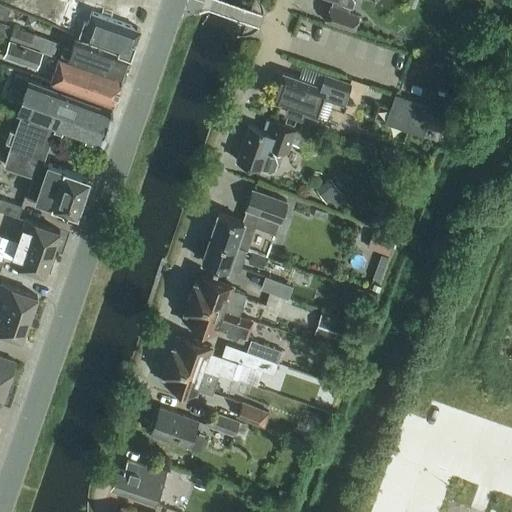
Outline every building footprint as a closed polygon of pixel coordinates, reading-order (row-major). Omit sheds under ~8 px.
[(354,0),(332,0),(331,6),(330,6),(326,20),(354,30),(359,15),(349,11),(350,7),(352,8),(355,1),(354,0)] [(131,55),(140,29),(93,12),(84,39),(131,55)] [(34,34),(14,26),(9,38),(29,46),(34,34)] [(124,77),(131,56),(78,38),(74,50),(66,46),(63,55),(124,77)] [(43,51),(8,39),(3,55),(37,67),(43,51)] [(52,82),(114,104),(123,80),(60,59),(52,82)] [(343,105),(350,83),(325,74),(321,86),(283,72),(273,100),(287,105),(285,110),(302,116),(303,111),(315,115),(322,97),(343,105)] [(113,109),(29,78),(16,74),(10,90),(23,95),(17,111),(101,142),(113,109)] [(434,106),(396,92),(386,121),(411,131),(424,135),(434,106)] [(300,143),(303,133),(295,130),(296,128),(267,118),(263,129),(249,125),(237,160),(269,171),(275,168),(278,161),(275,156),(265,152),(270,139),(289,146),(291,140),(300,143)] [(16,125),(9,149),(44,161),(51,137),(16,125)] [(44,161),(9,149),(4,165),(43,179),(36,198),(77,213),(89,177),(44,161)] [(235,245),(246,248),(246,249),(251,235),(254,225),(274,232),(279,220),(286,201),(252,189),(245,208),(246,208),(242,219),(219,211),(210,237),(235,246),(235,245)] [(23,206),(0,197),(0,209),(19,216),(23,206)] [(25,218),(18,240),(52,252),(60,230),(25,218)] [(368,242),(391,251),(399,232),(376,223),(368,242)] [(52,252),(18,240),(1,235),(0,238),(0,252),(12,257),(10,262),(45,274),(52,252)] [(235,246),(210,237),(202,260),(227,269),(227,267),(238,271),(246,248),(235,245),(235,246)] [(239,315),(239,314),(245,296),(246,294),(232,288),(233,285),(206,275),(203,274),(202,277),(199,276),(199,275),(197,275),(192,289),(191,292),(194,293),(193,298),(239,315)] [(293,285),(265,275),(261,288),(288,297),(293,285)] [(3,284),(0,291),(0,307),(30,318),(37,295),(3,284)] [(239,315),(193,298),(189,297),(188,299),(189,299),(183,315),(186,316),(189,317),(187,323),(189,324),(189,323),(216,333),(219,326),(233,332),(235,325),(250,331),(254,321),(239,316),(239,315)] [(0,332),(22,340),(30,318),(0,307),(0,332)] [(342,344),(349,324),(322,314),(314,334),(342,344)] [(169,356),(219,373),(220,371),(232,376),(234,370),(233,369),(235,364),(224,360),(224,358),(209,352),(211,346),(185,337),(185,336),(182,336),(180,341),(178,340),(178,339),(176,339),(171,353),(170,353),(169,356)] [(282,350),(252,340),(248,351),(278,362),(282,350)] [(278,362),(248,351),(244,362),(273,373),(278,362)] [(0,380),(7,383),(15,361),(0,355),(0,380)] [(219,373),(169,356),(169,357),(172,358),(170,363),(167,362),(166,365),(167,365),(162,378),(164,379),(167,380),(166,383),(168,384),(168,383),(195,393),(197,388),(212,393),(219,373)] [(269,410),(243,400),(237,415),(264,425),(269,410)] [(201,449),(205,435),(194,431),(198,419),(160,406),(155,420),(153,419),(151,426),(153,426),(151,432),(189,445),(201,449)] [(241,421),(214,411),(209,425),(236,435),(241,421)] [(155,502),(166,469),(147,462),(146,465),(128,459),(124,470),(118,468),(111,487),(155,502)] [(183,473),(181,481),(188,483),(191,476),(183,473)]
